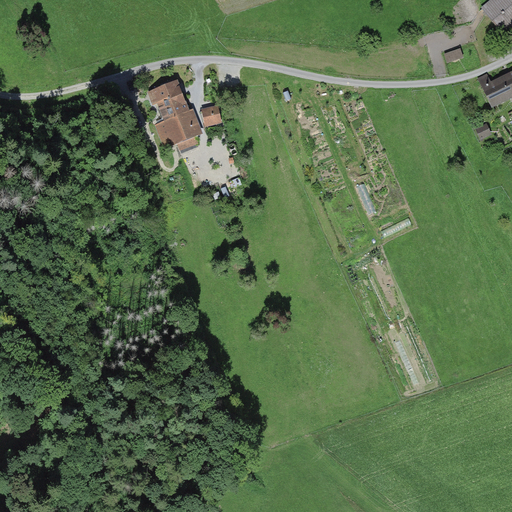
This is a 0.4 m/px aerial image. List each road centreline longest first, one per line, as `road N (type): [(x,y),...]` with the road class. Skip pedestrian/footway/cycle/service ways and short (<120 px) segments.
road 1 (unclassified): [(201,60),(400,86),(468,77),(511,56)]
road 2 (track): [(511,366),(256,453)]
road 3 (track): [(415,85),(511,316)]
road 4 (track): [(87,441),(21,323),(0,307)]
